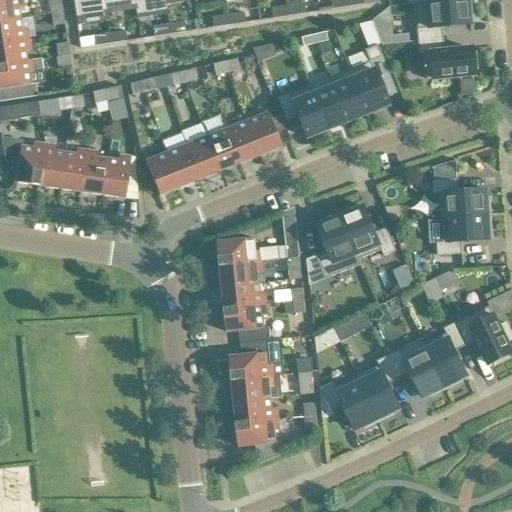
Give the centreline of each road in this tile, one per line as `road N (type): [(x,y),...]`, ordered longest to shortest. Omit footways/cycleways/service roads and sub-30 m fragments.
road 1 (residential): [(151,265),(167,231),(182,222),(511,101)]
road 2 (residential): [(511,393),(252,511)]
road 3 (residential): [(194,511),(171,307),(151,265)]
road 4 (residential): [(151,265),(119,252),(0,237)]
